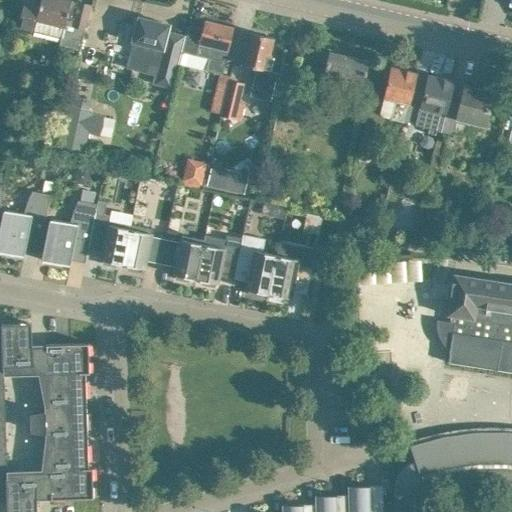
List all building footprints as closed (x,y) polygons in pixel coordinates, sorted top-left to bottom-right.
[(61,45),(79,49),(90,6),(68,0),(40,0),(40,2),(31,0),(24,0),(17,27),(35,32),(35,31),(63,37),(61,45)] [(168,25),(140,17),(138,25),(122,21),(109,71),(125,75),(130,55),(149,60),(145,72),(159,75),(157,84),(171,87),(183,36),(167,32),(168,25)] [(189,25),(182,52),(179,64),(222,75),(225,62),(233,28),(204,21),(203,29),(189,25)] [(249,32),(245,52),(241,66),(256,70),(250,96),(271,102),(278,74),(267,71),(272,55),(268,54),(272,38),(249,32)] [(309,48),(306,57),(320,60),(322,51),(309,48)] [(326,62),(320,87),(337,92),(340,80),(341,79),(363,85),(364,81),(369,62),(329,52),(329,53),(326,62)] [(283,62),(276,89),(289,92),(296,65),(283,62)] [(384,97),(379,117),(388,119),(388,120),(403,124),(411,93),(416,73),(391,67),(384,97)] [(421,126),(419,138),(434,141),(436,132),(441,133),(449,103),(447,102),(453,82),(428,76),(420,108),(432,111),(428,127),(421,126)] [(230,80),(222,116),(241,121),(245,103),(239,102),(243,84),(230,80)] [(464,85),(459,105),(449,103),(441,133),(452,136),(455,124),(469,127),(470,123),(484,127),(488,111),(493,92),(464,85)] [(68,105),(58,152),(84,158),(89,134),(99,136),(99,135),(103,117),(103,116),(93,114),(94,110),(88,109),(90,99),(73,95),(71,105),(68,105)] [(366,124),(359,154),(375,157),(382,128),(366,124)] [(50,131),(36,130),(34,145),(48,147),(50,131)] [(201,185),(206,163),(188,159),(183,181),(201,185)] [(206,186),(221,189),(225,171),(210,168),(206,186)] [(88,249),(97,204),(93,203),(96,192),(83,189),(80,201),(78,200),(69,223),(55,220),(47,261),(70,266),(71,260),(85,263),(88,249)] [(9,210),(1,252),(24,257),(25,251),(39,254),(51,195),(32,191),(23,213),(9,210)] [(123,264),(131,225),(109,221),(111,215),(104,214),(107,202),(98,200),(97,204),(88,249),(102,252),(101,260),(102,260),(102,263),(115,266),(115,263),(123,264)] [(144,215),(145,205),(124,203),(123,212),(144,215)] [(166,240),(152,237),(153,230),(131,225),(123,264),(129,265),(128,269),(142,271),(142,268),(144,269),(146,261),(161,264),(166,240)] [(255,225),(253,238),(267,240),(269,228),(255,225)] [(219,276),(234,279),(238,256),(224,252),(227,239),(205,235),(203,241),(196,279),(202,280),(201,284),(215,286),(215,283),(217,284),(219,276)] [(191,278),(196,279),(203,241),(182,236),(180,243),(166,240),(161,264),(175,267),(174,275),(175,275),(175,278),(188,281),(189,278),(191,278)] [(262,293),(268,294),(276,257),(262,254),(265,241),(243,236),(239,256),(238,256),(234,279),(248,282),(246,290),(248,290),(248,293),(261,296),(262,293)] [(279,241),(276,257),(268,294),(275,295),(274,298),(288,301),(288,298),(290,298),(292,291),(306,294),(312,265),(311,264),(314,249),(279,241)] [(408,272),(428,272),(428,252),(408,252),(408,272)] [(394,489),(394,495),(511,485),(511,283),(473,277),(453,274),(447,315),(438,314),(437,319),(436,321),(436,326),(437,332),(439,337),(442,342),(446,347),(448,348),(450,349),(448,363),(511,372),(511,431),(508,431),(475,431),(442,436),(410,445),(415,461),(413,462),(409,463),(406,466),(403,469),(400,472),(397,477),(394,483),(394,489)] [(46,346),(32,347),(31,324),(1,325),(2,344),(0,344),(0,501),(6,502),(6,511),(36,511),(37,497),(51,497),(51,499),(93,498),(92,468),(88,468),(85,373),(89,373),(88,343),(46,344),(46,346)] [(382,511),(382,486),(364,486),(348,486),(348,495),(349,511),(382,511)] [(349,511),(348,495),(315,496),(315,504),(316,504),(315,511),(349,511)]
